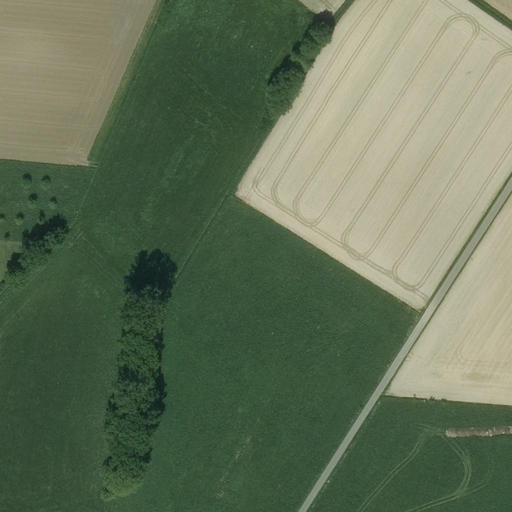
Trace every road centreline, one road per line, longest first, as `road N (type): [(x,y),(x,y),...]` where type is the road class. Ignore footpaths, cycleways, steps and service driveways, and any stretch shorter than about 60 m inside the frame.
road 1 (unclassified): [(511,184),(301,511)]
road 2 (track): [(378,391),(511,402)]
